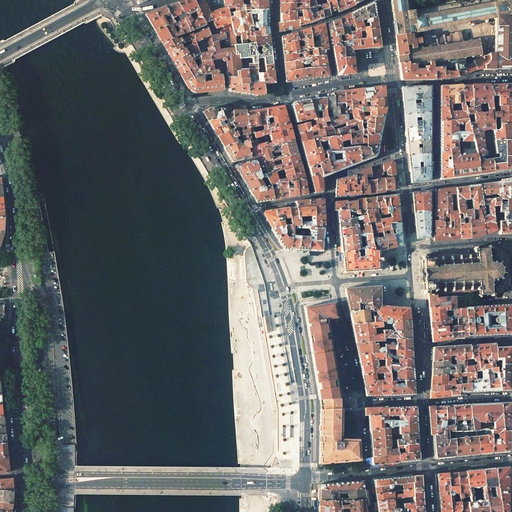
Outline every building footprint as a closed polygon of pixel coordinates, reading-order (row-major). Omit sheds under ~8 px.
[(193,0),(184,0),(177,3),(185,18),(192,31),(199,29),(206,25),(193,0)] [(204,0),(193,0),(206,25),(207,28),(211,36),(231,32),(233,31),(229,14),(228,10),(225,11),(224,8),(213,12),(210,13),(204,2),(205,2),(204,0)] [(207,0),(213,12),(224,8),(223,0),(207,0)] [(229,14),(246,11),(254,10),(268,10),(268,0),(223,0),(224,8),(225,11),(228,10),(229,14)] [(308,0),(308,3),(308,6),(309,9),(315,6),(313,0),(326,0),(327,4),(329,13),(337,10),(334,0),(308,0)] [(355,5),(352,0),(334,0),(337,10),(338,13),(355,5)] [(511,0),(390,0),(391,7),(393,16),(393,20),(393,22),(392,22),(393,24),(394,29),(395,35),(394,35),(394,37),(395,36),(411,33),(411,34),(423,32),(423,31),(428,30),(428,31),(433,30),(466,24),(468,23),(472,23),(486,20),(496,18),(511,15),(511,0)] [(177,3),(164,8),(173,23),(185,18),(177,3)] [(294,4),(279,4),(279,11),(279,14),(287,14),(287,12),(309,11),(309,9),(308,6),(308,3),(301,4),(301,7),(300,6),(299,6),(299,7),(298,7),(297,9),(295,9),(294,4)] [(376,18),(374,3),(373,3),(363,8),(367,19),(376,18)] [(324,18),(330,16),(329,13),(327,4),(315,6),(309,9),(309,11),(311,23),(324,18)] [(154,31),(173,23),(164,8),(145,15),(154,31)] [(350,14),(355,31),(369,28),(367,19),(363,8),(350,14)] [(246,11),(229,14),(233,31),(231,32),(231,35),(235,35),(248,32),(248,30),(260,28),(268,28),(268,17),(268,10),(254,10),(246,11)] [(280,23),(299,20),(299,26),(306,25),(311,23),(309,11),(287,12),(287,14),(279,14),(280,19),(280,23)] [(339,19),(341,35),(344,36),(350,35),(350,33),(355,32),(355,31),(350,14),(339,19)] [(511,15),(496,18),(495,70),(499,69),(499,70),(501,70),(501,69),(505,69),(508,69),(508,70),(510,70),(510,69),(511,69),(511,15)] [(160,41),(166,50),(182,41),(181,39),(176,40),(175,38),(192,31),(185,18),(173,23),(154,31),(160,41)] [(376,18),(367,19),(369,28),(377,26),(376,18)] [(483,70),(486,70),(493,70),(495,70),(496,18),(486,20),(487,23),(488,55),(488,60),(483,67),(483,70)] [(332,22),(333,31),(334,37),(339,36),(341,35),(339,19),(332,22)] [(279,32),(299,28),(299,26),(299,20),(280,23),(278,23),(279,32)] [(324,50),(327,50),(323,24),(309,29),(310,38),(311,49),(318,49),(319,50),(324,50)] [(352,50),(379,47),(380,47),(377,26),(369,28),(355,31),(355,32),(350,33),(350,35),(344,36),(344,40),(340,41),(339,41),(339,46),(340,48),(342,48),(343,58),(344,59),(352,58),(352,50)] [(211,36),(207,28),(198,32),(181,39),(182,41),(166,50),(171,60),(177,68),(191,60),(193,58),(199,55),(209,53),(209,56),(213,56),(212,52),(214,51),(211,36)] [(260,28),(248,30),(248,32),(249,38),(256,38),(262,37),(269,36),(269,32),(268,28),(260,28)] [(297,41),(310,38),(309,29),(295,33),(297,41)] [(396,47),(398,56),(403,55),(406,55),(405,50),(430,46),(429,40),(430,40),(428,31),(428,30),(423,31),(423,32),(424,38),(412,40),(411,34),(411,33),(395,36),(396,47)] [(328,32),(331,47),(332,47),(339,46),(339,41),(340,41),(340,38),(339,37),(339,36),(334,37),(333,31),(328,32)] [(231,32),(211,36),(214,51),(219,51),(217,42),(225,39),(226,43),(229,43),(230,48),(234,48),(234,46),(236,46),(235,39),(235,37),(235,35),(231,35),(231,32)] [(262,37),(256,38),(249,38),(248,32),(235,35),(235,37),(235,39),(236,46),(255,43),(255,47),(270,46),(270,41),(269,37),(269,36),(262,37)] [(431,69),(446,67),(447,68),(453,66),(454,71),(455,71),(454,67),(455,67),(454,65),(462,64),(461,63),(464,63),(465,63),(464,63),(464,59),(465,59),(465,57),(471,56),(471,58),(473,58),(472,56),(479,55),(480,57),(481,56),(481,55),(482,55),(483,54),(484,54),(484,53),(485,52),(484,51),(484,50),(485,50),(485,49),(484,45),(484,44),(483,43),(483,42),(482,41),(481,40),(480,39),(479,39),(479,38),(477,38),(477,40),(470,41),(470,39),(469,40),(469,41),(463,42),(462,41),(461,36),(459,32),(458,32),(455,32),(455,33),(454,33),(454,34),(449,34),(450,36),(444,37),(444,35),(442,35),(442,37),(435,39),(434,40),(430,40),(429,40),(430,46),(405,50),(406,55),(403,55),(398,56),(397,56),(397,57),(398,57),(398,60),(399,63),(398,63),(398,64),(399,64),(407,63),(407,66),(414,65),(415,66),(416,66),(416,65),(423,64),(423,65),(424,65),(424,64),(430,63),(430,64),(431,64),(431,69)] [(283,55),(297,54),(297,52),(311,49),(310,38),(297,41),(295,33),(281,37),(282,46),(283,55)] [(271,51),(270,46),(255,47),(255,43),(236,46),(234,46),(234,48),(235,55),(239,55),(239,59),(251,58),(252,63),(252,64),(257,64),(256,59),(263,58),(264,66),(272,65),(271,51)] [(334,60),(337,74),(339,76),(354,74),(352,58),(344,59),(343,58),(342,48),(340,48),(339,46),(332,47),(334,60)] [(219,51),(214,51),(212,52),(213,56),(209,56),(211,62),(215,63),(222,61),(224,62),(226,62),(227,78),(237,77),(236,73),(240,72),(239,64),(239,59),(239,55),(235,55),(234,48),(230,48),(219,51)] [(284,62),(298,61),(299,60),(306,59),(309,58),(309,57),(325,56),(324,50),(319,50),(318,49),(311,49),(297,52),(297,54),(283,55),(283,59),(284,62)] [(209,53),(199,55),(200,59),(201,64),(203,72),(203,73),(213,71),(211,62),(209,56),(209,53)] [(482,57),(472,61),(476,70),(480,70),(483,70),(483,67),(488,60),(488,55),(482,57)] [(285,72),(306,69),(327,68),(325,56),(309,57),(309,58),(306,59),(299,60),(298,61),(284,62),(284,69),(285,72)] [(260,63),(261,70),(262,74),(265,73),(265,71),(264,66),(263,58),(256,59),(257,64),(260,63)] [(191,60),(177,68),(180,74),(185,82),(196,75),(203,72),(201,64),(195,68),(191,60)] [(469,73),(475,71),(476,70),(472,61),(472,60),(468,62),(468,63),(469,65),(464,67),(464,69),(463,69),(465,74),(469,73)] [(242,94),(255,96),(265,95),(264,85),(263,85),(262,74),(259,74),(258,73),(257,70),(257,68),(257,64),(252,64),(252,63),(239,64),(240,72),(236,73),(237,77),(227,78),(229,91),(242,94)] [(415,70),(415,66),(414,65),(407,66),(407,63),(399,64),(401,80),(410,80),(433,80),(433,72),(454,71),(453,66),(447,68),(446,67),(431,69),(431,64),(430,64),(430,63),(424,64),(424,65),(424,70),(423,70),(419,70),(415,70)] [(306,69),(285,72),(286,82),(329,77),(327,68),(306,69)] [(273,70),(265,71),(265,73),(262,74),(263,85),(264,85),(267,84),(275,83),(274,76),(273,70)] [(203,72),(196,75),(185,82),(191,93),(195,93),(209,91),(223,89),(222,75),(217,76),(217,73),(217,72),(216,72),(216,71),(213,71),(203,73),(203,72)] [(445,79),(457,77),(456,71),(455,71),(454,71),(433,72),(433,80),(445,79)] [(491,106),(511,105),(511,84),(488,85),(492,96),(490,96),(491,106)] [(464,106),(463,106),(463,103),(462,103),(461,85),(446,87),(446,103),(449,121),(458,120),(467,119),(465,110),(464,106)] [(461,85),(462,103),(463,103),(463,106),(464,106),(465,110),(472,109),(471,85),(461,85)] [(491,106),(490,96),(492,96),(488,85),(484,85),(471,85),(472,109),(465,110),(467,119),(472,140),(473,140),(475,147),(477,156),(482,156),(484,155),(481,132),(483,131),(485,130),(490,130),(492,131),(492,132),(494,132),(493,123),(491,106)] [(384,86),(349,90),(351,110),(364,108),(374,108),(378,108),(385,107),(384,95),(384,86)] [(440,86),(440,121),(449,121),(446,103),(446,87),(446,86),(440,86)] [(430,87),(401,88),(402,95),(403,101),(430,99),(430,90),(430,87)] [(346,108),(344,91),(338,92),(336,92),(333,93),(335,107),(339,107),(340,116),(347,115),(346,111),(346,108)] [(325,97),(325,109),(326,117),(328,119),(340,116),(339,107),(335,107),(333,93),(330,94),(327,94),(327,98),(325,97)] [(173,102),(171,101),(170,99),(171,98),(169,94),(165,96),(172,107),(175,105),(173,102)] [(326,117),(325,109),(325,97),(315,99),(309,99),(314,119),(315,120),(323,119),(326,117)] [(296,123),(314,119),(309,99),(299,101),(293,102),(291,105),(296,123)] [(430,99),(403,101),(403,109),(404,115),(430,113),(430,99)] [(493,123),(511,124),(511,105),(491,106),(493,123)] [(265,109),(265,126),(265,130),(288,122),(284,106),(272,108),(265,109)] [(385,107),(378,108),(374,108),(364,108),(351,110),(346,111),(347,115),(340,116),(328,119),(326,117),(326,119),(330,127),(323,128),(325,138),(339,136),(338,130),(354,124),(360,121),(364,119),(383,117),(384,112),(385,107)] [(209,109),(202,112),(204,115),(207,120),(208,121),(215,119),(225,116),(225,125),(231,123),(231,122),(232,112),(226,115),(225,109),(209,109)] [(246,113),(248,134),(249,134),(253,133),(265,130),(265,126),(265,109),(254,111),(246,113)] [(246,135),(248,134),(246,113),(245,111),(236,111),(232,111),(232,112),(231,122),(231,123),(233,129),(236,134),(239,141),(239,142),(243,143),(248,141),(246,135)] [(430,113),(404,115),(405,129),(430,126),(430,113)] [(225,116),(215,119),(208,121),(211,126),(213,130),(225,125),(225,116)] [(309,123),(296,125),(298,131),(299,134),(323,128),(330,127),(326,119),(326,117),(323,119),(315,120),(315,122),(311,122),(312,124),(315,124),(315,126),(313,126),(311,128),(310,127),(309,123)] [(383,117),(364,119),(360,121),(360,123),(365,123),(366,124),(365,126),(361,126),(363,135),(380,136),(382,126),(383,117)] [(449,121),(440,121),(440,152),(448,150),(457,147),(457,139),(461,139),(462,149),(475,147),(473,140),(472,140),(467,119),(458,120),(449,121)] [(349,135),(349,140),(350,145),(366,144),(366,148),(377,147),(379,140),(380,136),(363,135),(361,126),(360,123),(360,121),(354,124),(338,130),(339,136),(349,135)] [(288,122),(265,130),(253,133),(254,138),(263,136),(264,136),(264,137),(265,137),(266,137),(269,136),(271,143),(267,144),(266,144),(266,143),(257,146),(256,140),(251,141),(249,134),(248,134),(246,135),(248,141),(250,149),(248,149),(250,158),(261,154),(260,150),(293,140),(290,129),(288,122)] [(217,136),(233,129),(231,123),(225,125),(213,130),(214,131),(215,134),(217,136)] [(494,141),(511,140),(511,124),(493,123),(494,132),(492,132),(494,141)] [(406,130),(407,142),(430,140),(430,126),(405,129),(406,130)] [(323,128),(299,134),(300,139),(301,143),(319,138),(325,138),(323,128)] [(233,129),(217,136),(220,142),(221,144),(223,148),(239,141),(236,134),(233,129)] [(327,162),(325,154),(342,152),(341,149),(340,142),(349,140),(349,135),(339,136),(325,138),(319,138),(301,143),(304,156),(307,168),(327,162)] [(274,159),(281,157),(297,154),(295,147),(293,140),(260,150),(261,154),(262,154),(264,158),(265,161),(274,159)] [(430,140),(407,142),(408,155),(408,156),(430,154),(430,140)] [(511,140),(494,141),(495,153),(495,154),(496,154),(498,154),(499,157),(497,158),(491,159),(493,173),(511,170),(511,140)] [(239,141),(223,148),(228,156),(232,162),(250,158),(248,149),(250,149),(248,141),(243,143),(244,146),(240,147),(239,142),(239,141)] [(345,168),(360,162),(357,147),(350,148),(341,149),(342,152),(325,154),(327,162),(331,174),(345,168)] [(360,162),(373,157),(376,154),(377,147),(366,148),(357,147),(360,162)] [(457,147),(448,150),(451,178),(479,175),(477,156),(475,147),(462,149),(462,154),(461,155),(461,156),(459,156),(457,155),(457,147)] [(440,166),(440,179),(451,178),(448,150),(440,152),(440,166)] [(274,169),(282,167),(299,161),(298,157),(297,154),(281,157),(274,159),(265,161),(264,158),(255,161),(261,175),(265,174),(274,171),(274,169)] [(430,154),(408,156),(408,157),(410,170),(430,167),(430,154)] [(477,156),(479,175),(490,173),(493,173),(491,159),(489,159),(484,160),(482,159),(482,156),(477,156)] [(249,191),(270,186),(265,174),(261,175),(255,161),(236,165),(235,167),(242,179),(249,191)] [(301,168),(299,161),(282,167),(274,169),(274,171),(265,174),(270,186),(278,184),(287,182),(287,183),(290,182),(295,181),(304,179),(301,168)] [(391,161),(384,164),(383,175),(380,175),(380,179),(383,179),(391,179),(391,176),(395,175),(394,167),(394,163),(391,161)] [(310,177),(321,174),(321,177),(331,174),(327,162),(307,168),(310,177)] [(369,167),(369,180),(374,180),(380,179),(380,175),(383,175),(384,164),(380,165),(369,167)] [(359,186),(367,183),(366,180),(369,180),(369,167),(368,168),(365,169),(361,171),(359,172),(354,175),(354,184),(355,186),(359,186)] [(411,180),(411,183),(430,181),(430,167),(410,170),(410,173),(411,180)] [(322,192),(321,177),(321,174),(310,177),(314,193),(315,193),(322,192)] [(335,198),(360,195),(359,186),(355,186),(354,184),(354,175),(336,180),(335,198)] [(290,182),(287,183),(288,198),(288,197),(298,196),(307,194),(304,179),(295,181),(295,183),(290,184),(290,182)] [(384,192),(383,179),(380,179),(374,180),(376,194),(384,193),(384,192)] [(391,179),(383,179),(384,192),(393,190),(391,179)] [(367,183),(368,194),(368,195),(376,194),(374,180),(369,180),(366,180),(367,183)] [(511,180),(467,186),(468,200),(470,200),(472,209),(479,209),(479,206),(481,206),(481,200),(491,199),(492,200),(493,200),(493,201),(500,201),(511,200),(511,180)] [(287,182),(278,184),(280,199),(288,198),(287,183),(287,182)] [(359,186),(360,195),(368,194),(367,183),(359,186)] [(270,186),(273,200),(273,201),(280,199),(278,184),(270,186)] [(261,202),(273,200),(270,186),(249,191),(253,197),(256,202),(256,203),(261,202)] [(456,202),(457,212),(458,219),(469,218),(472,218),(471,210),(465,210),(464,201),(468,200),(467,186),(455,188),(456,197),(456,202)] [(458,219),(457,212),(455,212),(451,212),(450,197),(456,197),(455,188),(435,190),(435,198),(434,217),(434,221),(434,232),(434,241),(454,239),(460,239),(458,219)] [(413,204),(414,213),(430,211),(430,191),(412,193),(413,204)] [(393,195),(381,197),(384,208),(386,208),(386,209),(386,211),(387,214),(388,219),(381,219),(383,228),(389,227),(389,224),(400,222),(398,208),(397,195),(393,195)] [(381,197),(374,198),(377,209),(379,209),(380,215),(387,214),(386,211),(386,209),(386,208),(384,208),(381,197)] [(378,217),(377,215),(376,209),(377,209),(374,198),(364,199),(365,209),(365,212),(366,216),(368,225),(369,230),(370,233),(370,234),(375,234),(373,221),(379,220),(378,217)] [(310,231),(324,231),(324,228),(322,199),(317,199),(305,200),(295,201),(296,207),(297,217),(299,218),(300,228),(308,229),(310,231)] [(357,203),(355,211),(359,210),(360,214),(360,216),(360,217),(366,216),(365,212),(365,209),(364,199),(356,200),(356,201),(357,203)] [(493,222),(492,212),(492,207),(493,201),(493,200),(492,200),(491,199),(481,200),(481,206),(479,206),(479,209),(481,209),(481,220),(483,229),(484,235),(495,230),(493,222)] [(499,212),(499,222),(499,230),(499,234),(511,233),(511,200),(500,201),(499,212)] [(336,202),(334,202),(334,211),(337,211),(344,210),(346,202),(346,201),(336,202)] [(352,202),(346,202),(344,210),(355,211),(357,203),(356,201),(352,202)] [(296,207),(288,208),(291,225),(284,226),(284,227),(284,234),(290,234),(291,234),(291,240),(290,250),(294,250),(298,250),(299,236),(294,236),(294,229),(300,228),(299,218),(297,217),(296,207)] [(280,229),(282,229),(283,228),(284,227),(284,226),(291,225),(288,208),(273,210),(264,212),(263,214),(268,223),(271,228),(280,227),(280,229)] [(469,218),(469,230),(470,238),(484,235),(483,229),(481,220),(481,209),(479,209),(472,209),(471,210),(472,218),(469,218)] [(355,211),(344,210),(337,211),(338,222),(353,218),(352,213),(355,213),(356,214),(357,214),(358,214),(359,214),(360,214),(359,210),(355,211)] [(415,227),(416,239),(430,238),(430,211),(414,213),(415,227)] [(353,218),(338,222),(339,230),(368,225),(366,216),(360,217),(355,218),(353,218)] [(458,219),(460,239),(470,238),(469,230),(469,218),(458,219)] [(375,234),(370,234),(371,239),(385,238),(383,228),(381,219),(379,220),(373,221),(375,234)] [(400,224),(400,222),(389,224),(389,227),(392,236),(395,247),(402,245),(400,224)] [(368,225),(339,230),(339,238),(370,233),(369,230),(368,225)] [(280,227),(271,228),(278,240),(284,249),(290,250),(291,240),(291,234),(290,234),(290,237),(286,237),(284,234),(284,227),(283,228),(282,229),(280,229),(280,227)] [(389,227),(383,228),(385,238),(385,241),(386,249),(387,249),(395,247),(392,236),(389,227)] [(310,231),(310,236),(311,236),(312,236),(312,237),(313,237),(313,238),(312,241),(323,241),(324,231),(310,231)] [(370,233),(339,238),(340,242),(340,245),(371,241),(371,239),(370,234),(370,233)] [(299,236),(298,250),(302,250),(307,251),(308,241),(309,237),(304,237),(299,236)] [(385,238),(371,239),(371,241),(372,248),(373,250),(379,251),(380,250),(386,249),(385,241),(385,238)] [(315,251),(322,251),(323,241),(312,241),(308,241),(307,251),(315,251)] [(341,252),(356,250),(372,248),(371,241),(340,245),(341,252)] [(489,245),(475,247),(475,248),(473,248),(473,251),(469,251),(469,250),(468,250),(468,251),(425,254),(425,256),(422,256),(422,259),(419,260),(419,261),(421,261),(423,263),(424,263),(424,265),(423,265),(421,267),(420,267),(420,268),(420,269),(419,269),(419,271),(420,271),(420,270),(421,271),(422,270),(422,272),(423,272),(423,274),(424,273),(424,277),(424,276),(423,278),(423,279),(423,280),(422,280),(421,280),(419,280),(420,282),(421,282),(421,284),(422,284),(424,285),(425,285),(425,286),(425,287),(424,287),(422,289),(421,289),(421,291),(424,290),(424,294),(427,294),(427,295),(428,295),(436,294),(477,291),(477,296),(478,295),(479,297),(480,297),(480,296),(491,295),(491,296),(492,296),(503,292),(510,284),(509,271),(508,255),(501,248),(489,245)] [(356,272),(379,270),(379,263),(379,260),(379,251),(373,250),(372,248),(356,250),(341,252),(342,262),(343,273),(356,272)] [(250,289),(249,282),(232,283),(233,290),(250,289)] [(347,299),(349,311),(370,309),(369,300),(379,299),(379,298),(379,297),(379,294),(379,286),(359,288),(344,289),(347,299)] [(428,307),(448,306),(448,310),(454,309),(454,297),(445,297),(436,297),(436,294),(428,295),(428,301),(428,307)] [(465,308),(465,296),(454,297),(454,309),(465,308)] [(389,307),(379,306),(379,299),(369,300),(370,309),(372,309),(373,323),(381,322),(409,320),(408,308),(393,307),(389,307)] [(304,307),(318,394),(319,398),(319,399),(320,399),(339,398),(340,398),(339,396),(339,391),(327,320),(337,318),(334,302),(304,307)] [(511,304),(481,307),(471,307),(471,319),(472,336),(481,335),(483,335),(502,334),(511,334),(511,318),(511,304)] [(450,320),(456,319),(466,318),(465,308),(454,309),(448,310),(448,306),(428,307),(429,314),(430,322),(449,320),(450,320)] [(370,309),(349,311),(350,317),(352,324),(373,323),(372,309),(370,309)] [(467,336),(466,318),(456,319),(456,326),(450,327),(450,328),(451,339),(459,337),(467,336)] [(382,338),(410,339),(410,329),(409,320),(381,322),(381,327),(381,328),(381,331),(382,334),(382,338)] [(450,323),(450,320),(449,320),(430,322),(431,332),(432,342),(451,339),(450,328),(447,328),(446,324),(450,323)] [(373,323),(352,324),(353,328),(354,333),(374,331),(373,328),(378,328),(381,327),(381,322),(373,323)] [(382,334),(381,331),(377,331),(377,332),(378,333),(380,333),(381,334),(374,335),(374,331),(354,333),(355,338),(356,343),(382,341),(382,338),(382,334)] [(395,349),(411,350),(411,344),(410,339),(382,338),(382,341),(383,348),(384,352),(384,353),(387,353),(387,352),(388,349),(395,349)] [(382,341),(356,343),(357,347),(358,355),(384,352),(383,348),(382,341)] [(495,365),(495,347),(495,343),(492,344),(487,344),(489,356),(489,361),(490,367),(495,366),(495,365)] [(489,361),(489,356),(487,344),(480,344),(475,345),(480,370),(484,369),(483,369),(486,368),(490,367),(489,361)] [(463,360),(464,373),(474,372),(473,371),(470,359),(469,345),(454,346),(433,347),(432,353),(432,362),(463,360)] [(480,370),(475,345),(472,345),(469,345),(470,359),(473,371),(475,371),(480,370)] [(511,354),(511,346),(495,347),(495,365),(511,364),(511,354)] [(412,355),(411,350),(395,349),(394,353),(387,352),(387,353),(384,353),(384,357),(412,359),(412,355)] [(384,352),(358,355),(359,360),(360,365),(376,363),(377,363),(381,363),(384,362),(384,357),(384,353),(384,352)] [(412,359),(384,357),(384,362),(384,367),(389,367),(412,368),(412,364),(412,359)] [(431,370),(431,375),(464,373),(463,360),(432,362),(432,368),(431,370)] [(376,363),(360,365),(361,370),(362,375),(380,373),(389,372),(389,367),(384,367),(384,362),(381,363),(381,365),(381,366),(376,367),(377,365),(376,364),(377,364),(377,363),(376,363)] [(495,366),(500,390),(510,390),(510,376),(511,364),(495,365),(495,366)] [(500,390),(495,366),(490,367),(486,368),(488,391),(493,391),(500,390)] [(397,382),(403,381),(413,381),(413,375),(412,368),(389,367),(389,372),(389,382),(397,382)] [(469,383),(470,392),(479,391),(488,391),(486,368),(483,369),(484,369),(480,370),(475,371),(475,382),(469,383)] [(464,373),(431,375),(431,380),(430,385),(447,384),(469,383),(475,382),(475,371),(473,371),(474,372),(464,373)] [(389,382),(389,372),(380,373),(380,378),(382,377),(382,380),(380,380),(380,396),(385,395),(390,395),(389,382)] [(380,378),(380,373),(362,375),(364,385),(366,396),(380,396),(380,380),(377,380),(377,379),(375,380),(375,377),(377,378),(380,378)] [(399,383),(398,384),(397,384),(397,382),(389,382),(390,395),(414,394),(414,387),(413,381),(403,381),(403,384),(402,384),(400,383),(399,383)] [(435,398),(459,395),(459,392),(464,392),(470,392),(469,383),(447,384),(430,385),(430,390),(430,391),(430,398),(435,398)] [(321,409),(339,409),(339,404),(339,398),(320,399),(320,405),(321,409)] [(500,403),(502,428),(503,431),(510,430),(510,422),(510,402),(500,403)] [(500,403),(469,404),(471,430),(475,430),(490,429),(502,428),(500,403)] [(471,430),(469,404),(452,405),(453,421),(453,430),(453,432),(471,430)] [(453,421),(452,405),(444,406),(445,421),(453,421)] [(396,407),(386,408),(387,416),(397,416),(400,416),(416,416),(416,412),(415,406),(396,407)] [(432,435),(441,434),(441,431),(453,430),(453,421),(445,421),(435,422),(434,407),(434,406),(428,406),(429,422),(430,435),(432,435)] [(434,407),(435,422),(445,421),(444,406),(434,407)] [(369,416),(387,416),(386,408),(386,407),(370,408),(365,408),(365,412),(365,416),(369,416)] [(319,450),(319,463),(359,460),(358,440),(340,440),(341,409),(339,409),(321,409),(320,409),(320,410),(319,450)] [(387,416),(369,416),(369,421),(370,429),(384,428),(384,423),(386,423),(387,424),(387,428),(388,428),(391,428),(391,427),(392,427),(392,426),(395,426),(396,426),(396,425),(397,424),(397,423),(398,423),(399,423),(403,423),(416,422),(416,419),(416,416),(400,416),(397,416),(387,416)] [(395,434),(417,433),(417,427),(416,422),(403,423),(399,423),(398,423),(397,423),(397,424),(396,425),(398,427),(398,428),(395,428),(395,426),(392,426),(392,427),(391,427),(391,428),(392,435),(395,434)] [(384,428),(370,429),(370,437),(371,449),(396,446),(396,445),(396,443),(396,438),(395,434),(392,435),(393,438),(390,439),(388,428),(387,428),(384,428)] [(490,429),(491,453),(509,451),(510,440),(510,430),(503,431),(502,428),(490,429)] [(491,453),(490,429),(475,430),(478,454),(487,454),(491,453)] [(454,457),(453,432),(453,430),(441,431),(441,434),(432,435),(433,447),(434,459),(451,457),(454,457)] [(478,454),(475,430),(471,430),(453,432),(454,457),(478,454)] [(417,433),(395,434),(396,438),(396,443),(396,445),(418,443),(418,438),(417,433)] [(397,453),(418,451),(418,447),(418,443),(396,445),(396,446),(397,453)] [(396,446),(371,449),(371,452),(372,457),(397,455),(397,453),(396,446)] [(414,461),(419,460),(418,451),(397,453),(397,455),(398,462),(403,462),(414,461)] [(397,455),(372,457),(372,465),(379,464),(392,463),(398,462),(397,455)] [(0,473),(9,472),(8,457),(0,457),(0,473)] [(508,511),(508,489),(509,466),(494,468),(497,484),(499,497),(500,511),(508,511)] [(482,469),(486,498),(492,497),(490,484),(497,484),(494,468),(482,469)] [(472,487),(474,487),(475,487),(475,488),(478,488),(478,487),(479,487),(481,486),(483,500),(487,500),(486,498),(482,469),(471,470),(465,471),(465,472),(467,486),(468,485),(469,496),(466,496),(467,500),(467,502),(473,501),(472,487)] [(451,473),(448,473),(450,502),(453,502),(452,495),(454,495),(454,493),(459,493),(457,472),(451,473)] [(459,472),(457,472),(459,493),(460,501),(460,511),(468,511),(467,502),(467,500),(466,500),(466,502),(462,502),(461,498),(463,498),(464,496),(463,494),(466,493),(466,496),(469,496),(468,485),(467,486),(465,472),(459,472)] [(450,511),(450,502),(448,473),(435,474),(436,498),(437,511),(450,511)] [(412,492),(421,491),(421,481),(420,475),(412,476),(413,481),(412,481),(413,488),(412,488),(412,492)] [(383,479),(373,480),(374,482),(374,487),(412,481),(413,481),(412,476),(383,479)] [(0,489),(13,491),(12,479),(9,479),(0,479),(0,489)] [(337,483),(319,484),(319,489),(338,489),(363,488),(362,480),(337,483)] [(375,494),(399,491),(402,490),(412,488),(413,488),(412,481),(374,487),(374,489),(375,494)] [(499,497),(497,484),(490,484),(492,497),(499,497)] [(349,501),(365,499),(364,493),(363,488),(338,489),(319,489),(319,500),(343,501),(344,501),(349,501)] [(399,491),(375,494),(375,497),(376,501),(391,498),(402,497),(413,496),(412,492),(412,488),(402,490),(402,493),(399,494),(399,491)] [(0,501),(12,504),(13,497),(13,491),(0,489),(0,501)] [(413,496),(413,502),(413,507),(422,506),(422,499),(421,491),(412,492),(413,496)] [(258,511),(259,509),(276,503),(274,496),(266,499),(244,497),(246,504),(250,504),(249,511),(258,511)] [(397,511),(398,511),(401,511),(403,508),(403,502),(413,502),(413,496),(402,497),(391,498),(376,501),(377,511),(397,511)] [(487,500),(488,511),(500,511),(499,497),(492,497),(486,498),(487,500)] [(349,501),(344,501),(344,502),(348,502),(348,504),(344,504),(345,508),(348,508),(349,511),(346,511),(346,510),(345,510),(344,511),(363,511),(367,511),(366,504),(365,499),(349,501)] [(467,502),(468,511),(488,511),(487,500),(483,500),(481,500),(480,500),(479,499),(477,500),(476,500),(476,501),(473,501),(467,502)] [(343,501),(319,500),(319,506),(333,506),(332,511),(344,511),(345,510),(344,510),(343,510),(343,511),(341,511),(341,509),(345,508),(344,504),(340,504),(339,502),(344,502),(344,501),(343,501)] [(0,511),(10,511),(12,504),(0,501),(0,511)] [(460,511),(460,501),(453,502),(450,502),(450,511),(460,511)] [(413,511),(413,507),(413,502),(403,502),(403,508),(405,508),(405,511),(413,511)]
